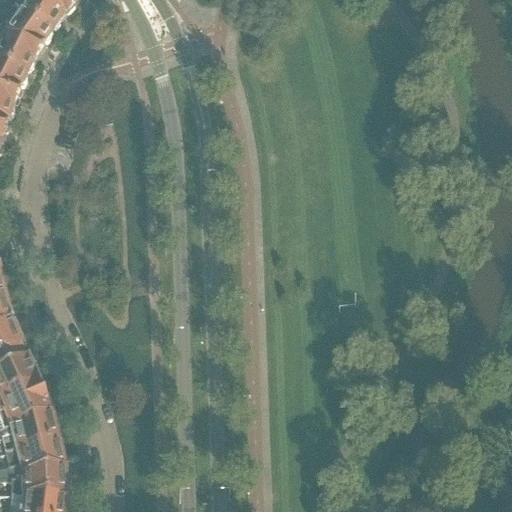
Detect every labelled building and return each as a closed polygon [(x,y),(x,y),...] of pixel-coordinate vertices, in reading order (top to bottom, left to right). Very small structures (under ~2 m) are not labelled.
[(21,0),(15,10),(52,36),(53,34),(57,34),(60,29),(59,25),(64,19),(43,0),(21,0)] [(43,0),(64,19),(66,17),(70,17),(74,11),(74,7),(79,0),(43,0)] [(0,31),(6,35),(5,37),(38,57),(45,46),(49,46),(52,41),(51,38),(52,36),(15,10),(6,22),(0,17),(0,31)] [(0,66),(26,80),(28,77),(31,76),(33,70),(32,68),(33,66),(38,57),(5,37),(0,34),(0,66)] [(0,95),(18,102),(21,93),(20,93),(21,91),(24,90),(26,85),(25,82),(26,80),(0,66),(0,95)] [(0,122),(8,125),(9,123),(12,121),(14,115),(14,112),(14,111),(15,111),(18,102),(0,95),(0,122)] [(0,147),(2,148),(5,137),(7,135),(9,130),(7,128),(8,125),(0,122),(0,147)] [(0,327),(12,323),(11,322),(4,297),(0,298),(0,327)] [(12,323),(0,327),(0,372),(1,372),(26,361),(21,349),(22,348),(18,339),(19,332),(14,327),(12,323)] [(0,400),(38,384),(34,374),(36,372),(32,364),(29,363),(28,360),(26,361),(1,372),(0,372),(0,400)] [(0,433),(6,431),(50,415),(49,409),(51,408),(46,395),(43,396),(38,384),(0,400),(0,433)] [(0,443),(3,443),(7,457),(58,443),(57,440),(59,437),(57,431),(55,429),(50,415),(6,431),(0,433),(0,443)] [(0,474),(0,479),(66,471),(63,458),(63,455),(62,448),(59,447),(58,443),(7,457),(6,457),(9,472),(0,474)] [(66,471),(0,479),(0,485),(9,486),(11,486),(12,499),(66,499),(67,496),(68,494),(68,486),(66,485),(66,471)] [(12,500),(10,511),(65,511),(66,499),(12,499),(12,500)]
